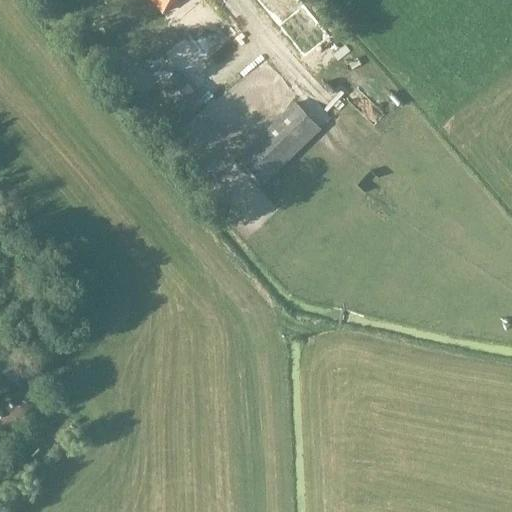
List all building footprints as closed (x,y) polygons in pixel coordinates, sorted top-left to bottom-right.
[(152,0),(205,61),(240,31),(213,0),(152,0)] [(250,0),(271,26),(297,55),(323,35),(297,5),(287,13),(275,0),(250,0)] [(176,74),(158,89),(183,120),(201,104),(176,74)] [(238,159),(262,184),(319,129),(295,103),(238,159)] [(378,183),(384,165),(373,161),(367,180),(378,183)]
